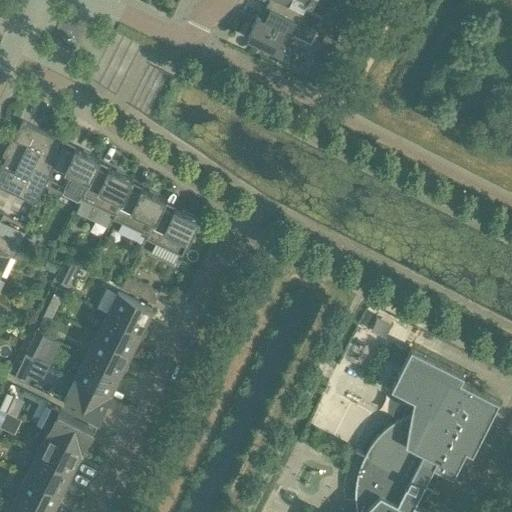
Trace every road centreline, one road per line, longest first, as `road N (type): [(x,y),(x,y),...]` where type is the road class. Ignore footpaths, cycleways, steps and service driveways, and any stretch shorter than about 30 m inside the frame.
road 1 (residential): [(92,511),(235,229),(236,210),(76,94),(7,55)]
road 2 (residential): [(226,0),(192,44),(89,0)]
